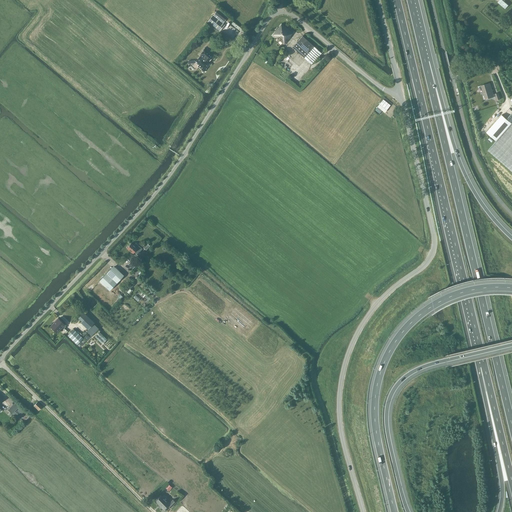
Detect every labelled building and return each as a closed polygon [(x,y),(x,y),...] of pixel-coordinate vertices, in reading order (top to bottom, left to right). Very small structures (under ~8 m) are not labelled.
[(508,6),(501,0),(499,0),(497,3),(505,9),(508,6)] [(208,21),(220,31),(225,25),(223,23),(226,20),(216,12),(208,21)] [(290,36),(292,33),(281,24),(272,36),(275,38),(276,38),(284,45),(291,37),(290,36)] [(311,64),(321,53),(314,47),(303,36),(293,47),(311,64)] [(208,62),(213,57),(209,53),(204,49),(203,51),(201,54),(202,55),(196,62),(199,64),(197,66),(202,69),(204,71),(210,64),(208,62)] [(490,83),(482,85),(483,90),(482,91),(485,99),(494,97),(495,100),(496,99),(497,100),(500,99),(498,93),(493,95),(490,83)] [(383,100),(379,104),(387,110),(390,105),(383,100)] [(501,115),(486,133),(496,141),(488,150),(511,171),(511,113),(507,119),(504,117),(501,115)] [(138,254),(140,251),(142,249),(136,244),(135,246),(131,243),(127,248),(133,254),(135,252),(138,254)] [(112,268),(100,281),(110,291),(122,278),(112,268)] [(92,336),(99,329),(94,324),(95,323),(84,312),(78,318),(82,321),(80,322),(88,329),(86,331),(92,336)] [(57,333),(65,325),(58,318),(50,327),(57,333)] [(77,345),(83,338),(74,329),(68,335),(77,345)] [(95,337),(102,344),(107,340),(99,333),(95,337)] [(87,335),(83,338),(77,345),(80,347),(90,337),(87,335)] [(403,342),(400,344),(402,347),(410,340),(407,336),(402,340),(403,342)] [(42,407),(38,402),(34,406),(38,411),(42,407)] [(8,410),(16,417),(18,415),(19,416),(24,411),(15,403),(8,410)] [(161,496),(156,501),(160,506),(163,510),(169,504),(161,496)]
